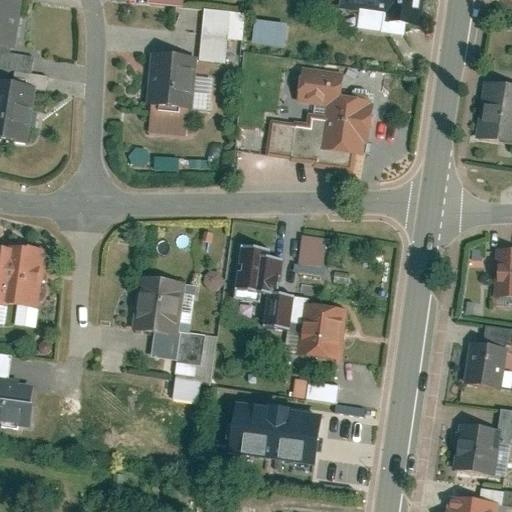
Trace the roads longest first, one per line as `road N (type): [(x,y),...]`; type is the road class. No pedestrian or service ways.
road 1 (residential): [(435,206),(135,205),(88,213)]
road 2 (secondary): [(385,511),(435,206)]
road 3 (residential): [(87,0),(96,41),(88,213)]
road 4 (secondary): [(435,206),(463,0)]
